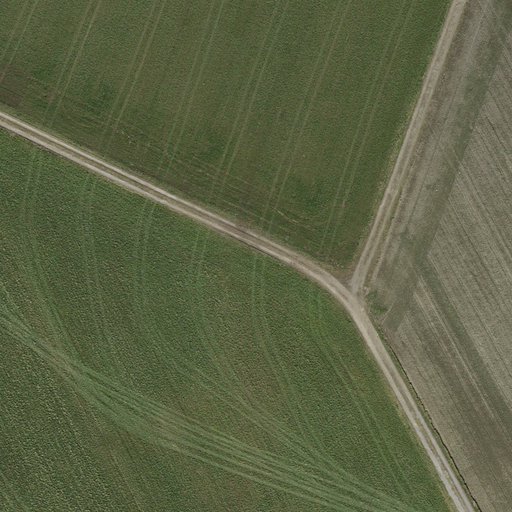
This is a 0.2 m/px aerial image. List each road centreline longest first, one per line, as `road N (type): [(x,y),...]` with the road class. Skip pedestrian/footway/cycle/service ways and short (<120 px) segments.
road 1 (track): [(350,299),(297,260),(0,121)]
road 2 (track): [(460,0),(350,299)]
road 3 (track): [(350,299),(466,511)]
